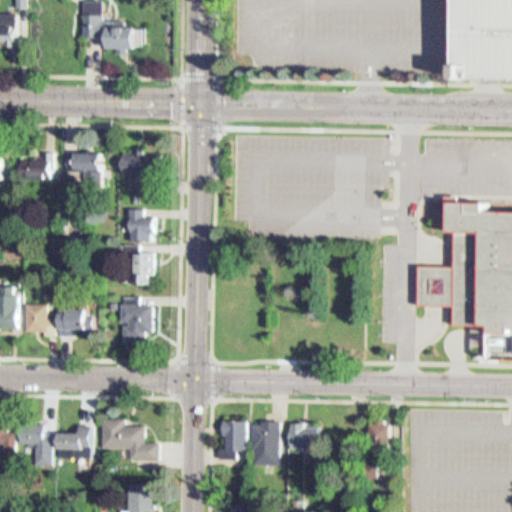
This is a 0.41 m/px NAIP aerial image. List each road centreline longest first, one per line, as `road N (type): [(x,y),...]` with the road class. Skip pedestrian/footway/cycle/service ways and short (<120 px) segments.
road 1 (residential): [(511,109),(0,98)]
road 2 (residential): [(511,384),(0,375)]
road 3 (tertiary): [(194,511),(203,0)]
